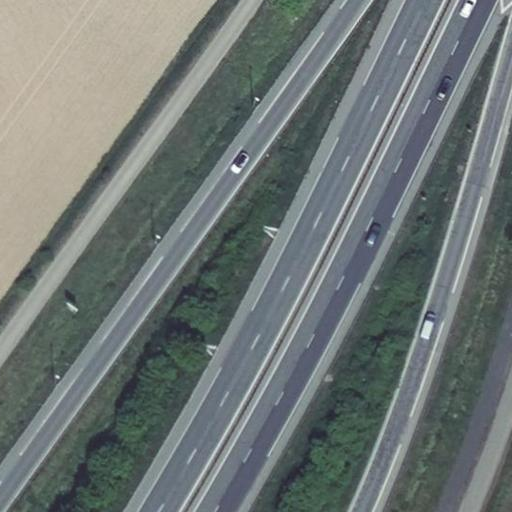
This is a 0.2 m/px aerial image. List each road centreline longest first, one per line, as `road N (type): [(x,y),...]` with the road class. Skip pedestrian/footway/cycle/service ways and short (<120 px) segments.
road 1 (trunk): [(362,0),(0,503)]
road 2 (trunk): [(426,0),(256,342),(158,511)]
road 3 (trunk): [(214,511),(480,0)]
road 4 (trunk): [(364,511),(425,349),(511,63)]
